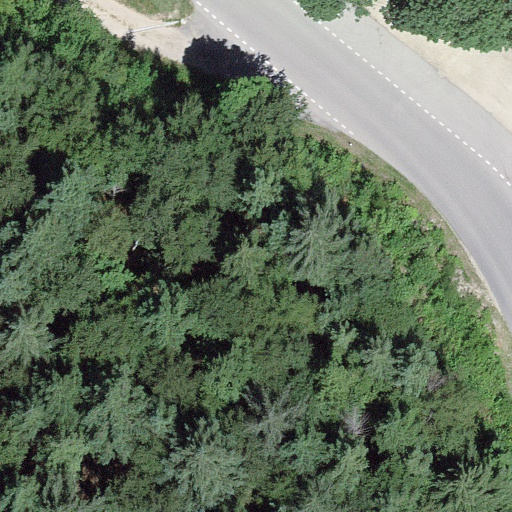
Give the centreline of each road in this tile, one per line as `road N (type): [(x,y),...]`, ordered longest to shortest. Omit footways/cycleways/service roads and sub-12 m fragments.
road 1 (tertiary): [(238,0),(426,145),(480,194),(511,245)]
road 2 (track): [(79,0),(143,37),(196,40),(257,16)]
